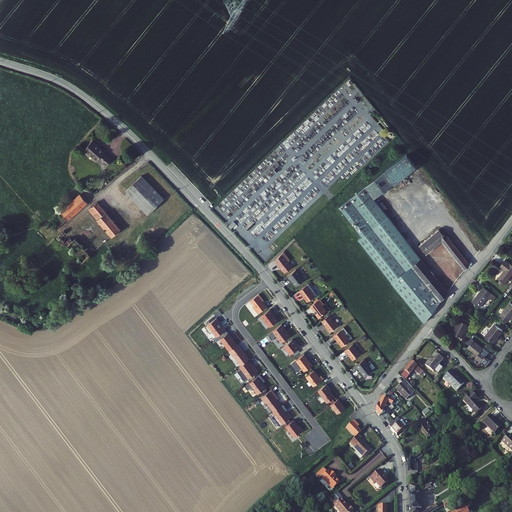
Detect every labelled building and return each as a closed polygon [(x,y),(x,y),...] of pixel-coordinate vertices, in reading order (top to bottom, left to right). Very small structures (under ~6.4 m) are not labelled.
[(90,143),(82,152),(93,164),(95,162),(101,169),(106,164),(100,157),(101,156),(90,143)] [(401,153),(340,204),(341,206),(387,171),(395,181),(413,166),(401,153)] [(377,197),(395,181),(387,171),(341,206),(363,236),(391,215),(377,197)] [(139,176),(122,192),(144,217),(162,201),(139,176)] [(62,217),(50,228),(55,234),(86,207),(79,200),(61,216),(62,217)] [(100,203),(97,206),(121,233),(134,221),(128,214),(118,224),(100,203)] [(97,206),(90,212),(99,222),(97,223),(107,235),(102,240),(107,245),(121,233),(97,206)] [(423,255),(391,215),(363,236),(359,239),(391,281),(423,255)] [(440,225),(420,241),(427,251),(442,238),(464,263),(470,258),(449,233),(448,234),(440,225)] [(64,232),(56,239),(82,268),(95,256),(90,250),(84,255),(64,232)] [(292,264),(285,255),(277,264),(282,269),(281,270),(286,276),(294,270),(290,265),(292,264)] [(451,289),(423,255),(391,281),(425,324),(451,289)] [(507,273),(505,276),(509,280),(510,280),(511,277),(511,267),(506,263),(502,269),(507,273)] [(306,283),(298,273),(289,280),(292,284),(293,283),(298,290),(306,283)] [(499,282),(497,285),(501,288),(503,285),(505,286),(509,280),(505,276),(503,275),(498,281),(499,282)] [(318,298),(310,287),(300,295),(309,305),(318,298)] [(480,288),(473,296),(482,302),(488,294),(480,288)] [(254,308),(259,315),(267,308),(263,303),(264,302),(259,296),(251,302),(255,308),(254,308)] [(473,296),(472,298),(480,305),(482,302),(473,296)] [(325,308),(321,302),(312,309),(317,317),(317,318),(320,322),(325,318),(324,317),(328,314),(324,309),(325,308)] [(511,305),(503,316),(511,323),(511,322),(511,305)] [(265,320),(271,328),(279,322),(273,314),(271,311),(262,318),(264,321),(265,320)] [(335,323),(331,318),(323,324),(332,335),(340,328),(336,323),(335,323)] [(459,322),(457,327),(465,334),(471,323),(464,320),(462,323),(459,322)] [(496,326),(486,338),(494,344),(504,332),(496,326)] [(457,327),(453,335),(463,339),(465,334),(457,327)] [(349,336),(345,331),(335,339),(343,350),(351,344),(346,338),(349,336)] [(229,336),(221,342),(230,353),(231,353),(238,347),(229,336)] [(286,347),(293,355),(300,350),(294,341),(286,347)] [(474,342),(468,350),(477,357),(475,360),(480,364),(484,359),(485,360),(491,354),(484,348),(483,350),(474,342)] [(239,347),(238,347),(231,353),(242,368),(250,362),(239,347)] [(362,357),(355,348),(346,354),(349,358),(349,357),(354,364),(362,357)] [(437,355),(426,367),(433,374),(444,362),(437,355)] [(298,362),(307,373),(314,367),(309,360),(309,359),(307,356),(298,362)] [(374,374),(366,363),(357,369),(360,373),(360,372),(366,380),(374,374)] [(413,367),(403,379),(409,384),(415,376),(421,381),(424,376),(413,367)] [(309,378),(316,388),(326,381),(323,377),(321,379),(316,372),(309,378)] [(451,373),(443,383),(458,396),(466,386),(460,380),(459,381),(454,377),(455,376),(451,373)] [(262,378),(246,390),(249,393),(253,391),(254,393),(256,392),(259,396),(267,390),(263,386),(265,384),(263,382),(264,381),(262,378)] [(405,384),(399,390),(408,400),(415,394),(405,384)] [(269,405),(276,414),(284,409),(279,402),(280,401),(274,392),(263,400),(268,406),(269,405)] [(474,395),(465,403),(478,417),(484,411),(481,406),(479,407),(476,405),(480,401),(474,395)] [(377,412),(376,415),(379,421),(384,417),(383,416),(385,413),(384,412),(386,408),(392,411),(395,404),(388,400),(387,403),(383,401),(377,412)] [(334,407),(341,416),(348,410),(342,401),(334,407)] [(276,419),(283,428),(293,421),(288,414),(290,413),(286,407),(284,409),(276,414),(278,417),(276,419)] [(429,407),(419,413),(421,417),(432,411),(429,407)] [(492,418),(486,426),(498,435),(504,426),(492,418)] [(422,422),(416,427),(429,442),(436,437),(422,422)] [(296,423),(289,429),(297,439),(306,433),(302,429),(301,430),(296,423)] [(396,423),(387,431),(394,441),(404,433),(396,423)] [(359,424),(350,432),(359,442),(363,439),(366,436),(361,430),(362,428),(359,424)] [(366,442),(363,439),(359,442),(354,447),(367,462),(375,454),(365,443),(366,442)] [(421,454),(407,465),(408,475),(415,475),(414,466),(424,459),(421,454)] [(326,473),(318,480),(321,483),(323,482),(334,494),(342,487),(337,482),(336,481),(337,480),(334,477),(333,477),(331,475),(329,476),(326,473)] [(385,479),(381,473),(371,482),(376,488),(377,487),(382,492),(390,485),(384,480),(385,479)] [(423,487),(409,488),(410,500),(423,492),(423,487)]
